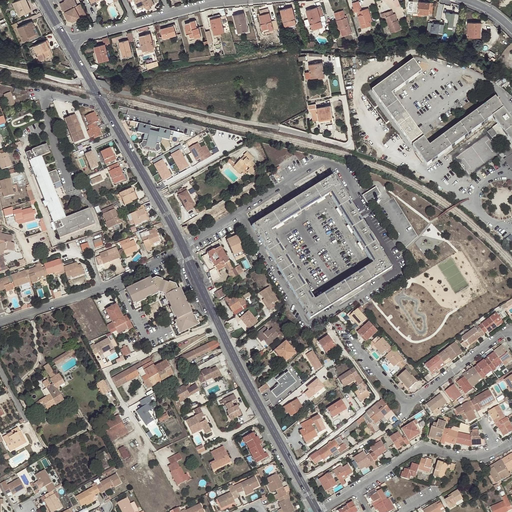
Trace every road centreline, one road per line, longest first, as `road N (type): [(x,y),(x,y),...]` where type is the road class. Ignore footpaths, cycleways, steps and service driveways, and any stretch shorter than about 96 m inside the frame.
road 1 (residential): [(238,212),(324,161),(341,168),(401,267),(301,326)]
road 2 (residential): [(90,85),(350,144),(342,95)]
road 3 (residential): [(338,324),(401,399),(415,399),(511,334)]
road 4 (residential): [(215,323),(106,370),(150,444)]
road 5 (tertiary): [(90,85),(181,249)]
road 6 (tertiary): [(215,323),(291,466)]
road 7 (residential): [(500,447),(466,455),(425,446),(355,487)]
road 8 (residential): [(291,466),(376,399),(351,361)]
road 9 (residential): [(0,222),(19,232),(30,260),(70,248),(90,261),(99,287)]
road 10 (residential): [(301,326),(238,212)]
